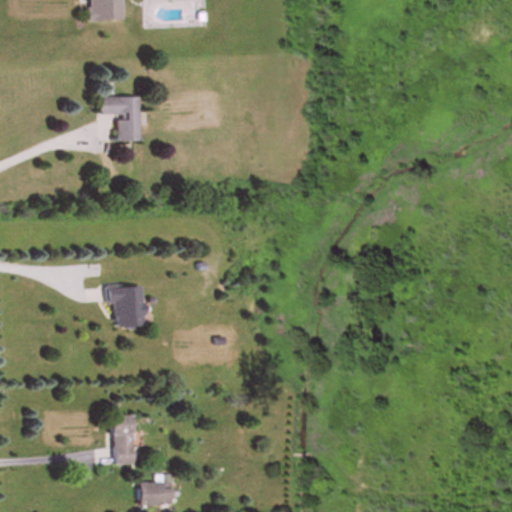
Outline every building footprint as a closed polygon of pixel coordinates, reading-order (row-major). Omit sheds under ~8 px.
[(120,0),(84,0),(84,23),(121,22),(120,0)] [(146,29),(181,29),(181,16),(188,16),(188,1),(146,1),(146,29)] [(137,99),(95,99),(95,117),(114,117),(114,143),(137,143),(137,99)] [(112,305),(112,331),(140,330),(139,287),(104,288),(104,305),(112,305)] [(129,418),(108,418),(109,467),(130,466),(129,418)] [(136,485),(136,508),(169,508),(169,485),(136,485)]
